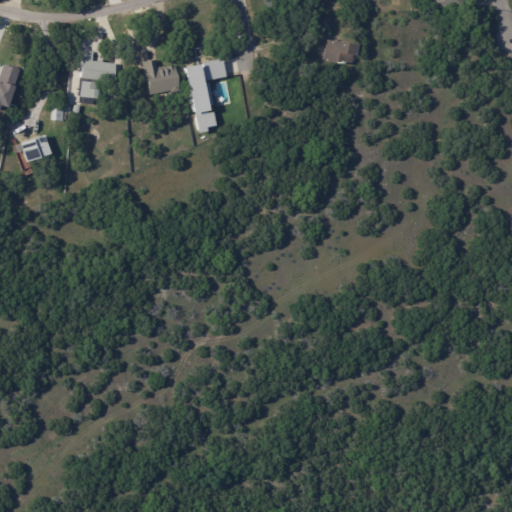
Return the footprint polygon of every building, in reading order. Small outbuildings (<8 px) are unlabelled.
[(458,0),(459,7),(435,8),(435,0),(458,0)] [(326,51),(327,41),(359,46),(357,58),(354,57),(353,66),(324,61),(326,51)] [(98,63),(99,63),(99,61),(102,61),(101,63),(116,65),(114,83),(81,79),(83,61),(84,61),(85,52),(94,53),(93,62),(98,63)] [(182,66),(194,132),(214,128),(210,109),(212,109),(207,81),(224,78),(221,60),(182,66)] [(150,96),(144,63),(156,61),(158,69),(174,66),(174,69),(175,69),(180,92),(172,94),(171,92),(150,96)] [(16,69),(0,64),(0,106),(5,108),(16,69)] [(93,101),(79,99),(81,82),(94,84),(93,92),(96,93),(95,101),(93,101)] [(80,107),(78,114),(72,113),(74,106),(80,107)] [(64,111),(63,123),(51,122),(52,110),(64,111)] [(30,163),(25,165),(18,145),(43,137),(50,156),(30,163)]
